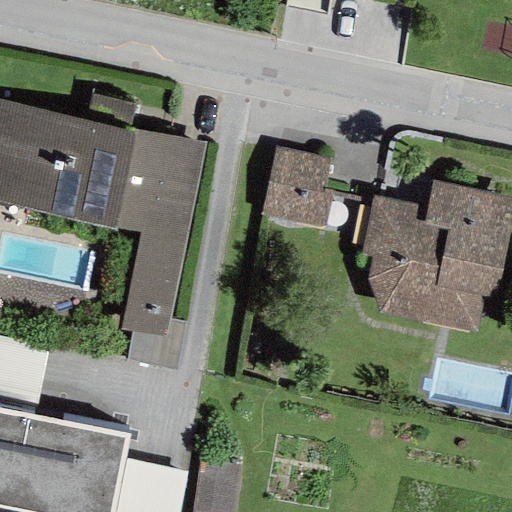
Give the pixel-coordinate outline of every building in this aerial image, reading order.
[(167,321),(204,143),(129,128),(134,104),(90,94),(83,121),(0,100),(0,201),(140,232),(119,330),(132,332),(164,338),(167,321)] [(323,228),(331,191),(323,189),(329,158),(273,147),(259,215),(323,228)] [(366,280),(379,315),(474,333),(480,295),(496,299),(511,206),(511,197),(432,179),(427,206),(372,196),(360,256),(371,258),(366,280)] [(183,324),(167,321),(164,338),(132,332),(127,361),(174,370),(183,324)] [(0,331),(0,396),(36,405),(50,343),(0,331)] [(0,508),(19,511),(112,511),(128,435),(0,409),(0,508)] [(198,463),(194,511),(236,511),(240,466),(198,463)]
